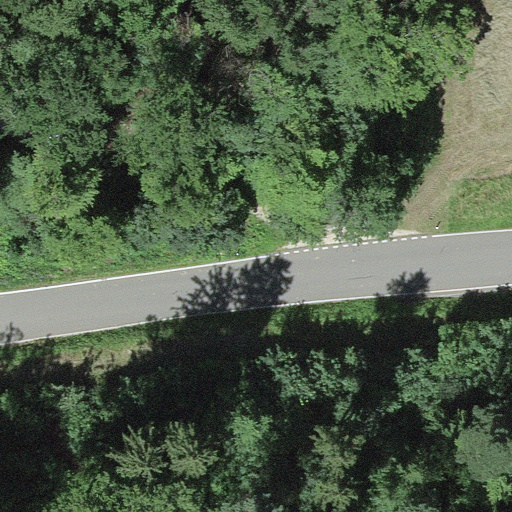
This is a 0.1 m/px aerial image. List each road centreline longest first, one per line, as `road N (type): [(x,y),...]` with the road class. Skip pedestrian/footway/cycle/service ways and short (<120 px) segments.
road 1 (tertiary): [(0,325),(511,265)]
road 2 (track): [(376,279),(230,194),(99,144),(0,89)]
